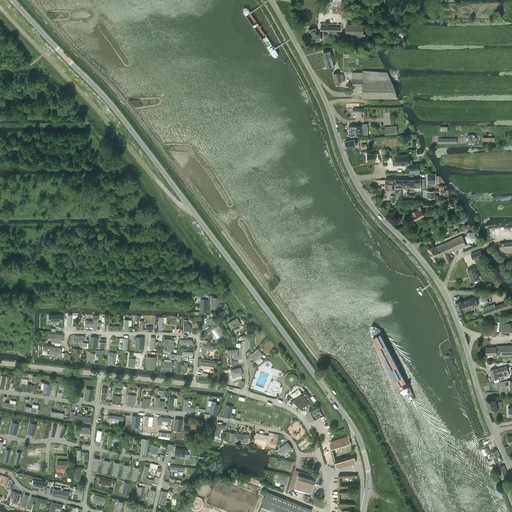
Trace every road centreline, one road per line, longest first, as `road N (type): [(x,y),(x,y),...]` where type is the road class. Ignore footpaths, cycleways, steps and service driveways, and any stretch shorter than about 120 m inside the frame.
road 1 (tertiary): [(353,427),(111,106),(10,0)]
road 2 (tertiary): [(511,475),(446,295),(365,198),(307,63),(270,0)]
road 3 (track): [(310,369),(311,359),(235,247),(127,105),(27,0)]
road 4 (unclassified): [(324,474),(305,422),(279,404),(227,388),(0,363)]
